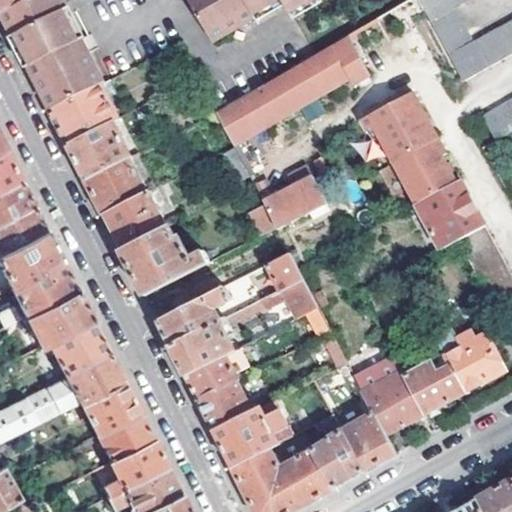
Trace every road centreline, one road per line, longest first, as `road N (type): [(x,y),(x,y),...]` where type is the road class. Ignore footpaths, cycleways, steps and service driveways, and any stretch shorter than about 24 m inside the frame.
road 1 (residential): [(0,76),(219,511)]
road 2 (tertiary): [(350,511),(511,420)]
road 3 (unknown): [(172,0),(199,49),(215,59),(284,37)]
